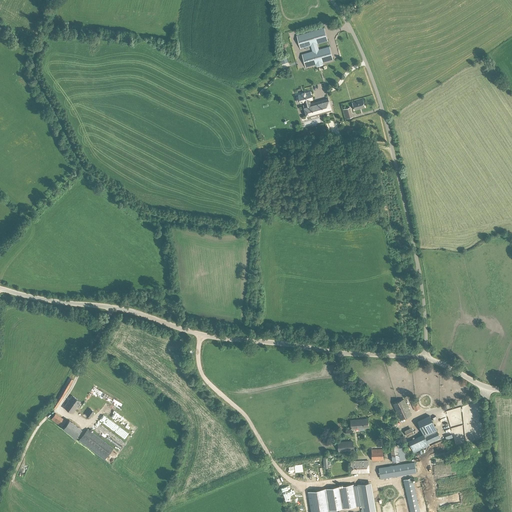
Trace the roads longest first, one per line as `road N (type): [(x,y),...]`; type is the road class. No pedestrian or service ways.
road 1 (unclassified): [(424,359),(218,338),(122,309),(0,289)]
road 2 (unclassified): [(424,359),(420,276),(385,120),(352,28),(331,0)]
road 3 (track): [(357,479),(293,485),(242,411),(200,373),(201,334)]
road 4 (track): [(252,148),(283,137),(391,148)]
